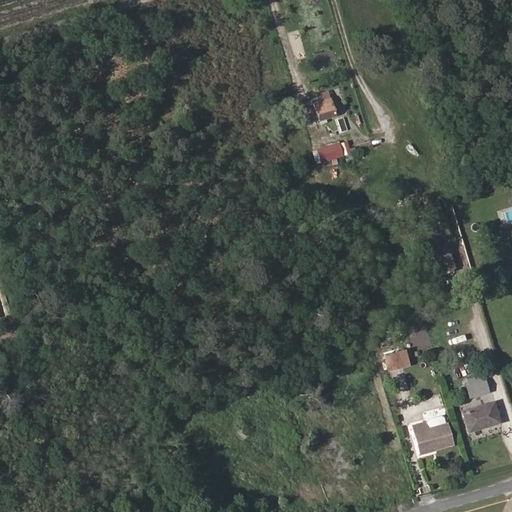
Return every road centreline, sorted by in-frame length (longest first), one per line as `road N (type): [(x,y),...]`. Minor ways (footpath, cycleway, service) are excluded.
road 1 (track): [(0,48),(160,0)]
road 2 (unknown): [(511,428),(478,311)]
